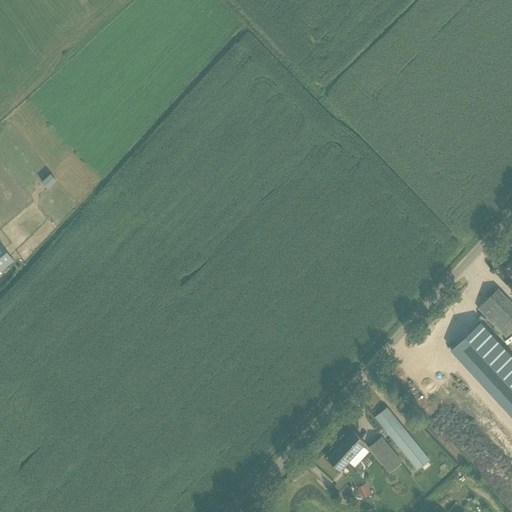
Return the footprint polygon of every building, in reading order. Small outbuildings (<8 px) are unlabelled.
[(0,272),(13,261),(0,244),(0,272)] [(475,265),(483,259),(480,254),(472,260),(475,265)] [(511,331),(511,303),(498,289),(478,308),(485,315),(506,337),(511,331)] [(511,420),(511,359),(480,323),(450,349),(511,420)] [(402,384),(415,376),(409,367),(396,376),(402,384)] [(375,417),(381,424),(418,470),(430,460),(393,415),(387,407),(375,417)] [(354,468),(348,462),(365,443),(353,432),(352,432),(353,433),(342,444),(336,450),(328,459),(341,471),(345,467),(350,472),(354,468)] [(390,473),(402,462),(381,436),(369,447),(390,473)] [(370,495),(365,484),(358,487),(363,498),(370,495)]
